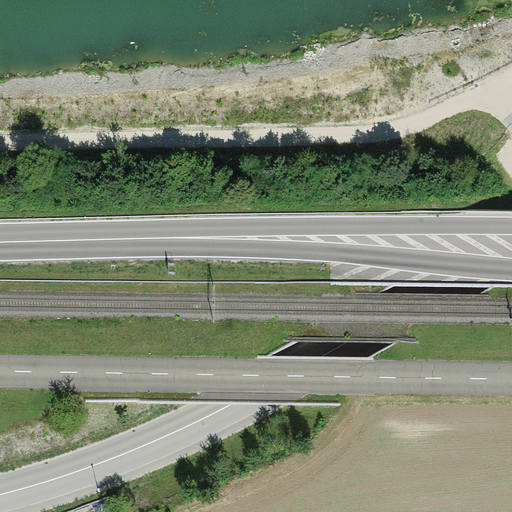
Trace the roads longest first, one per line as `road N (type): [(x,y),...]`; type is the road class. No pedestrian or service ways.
road 1 (tertiary): [(511,247),(229,416),(93,476),(0,502)]
road 2 (tertiary): [(511,379),(0,371)]
road 3 (track): [(0,144),(405,125),(491,94)]
road 4 (primary): [(111,238),(511,268)]
road 5 (primary): [(511,228),(111,238)]
